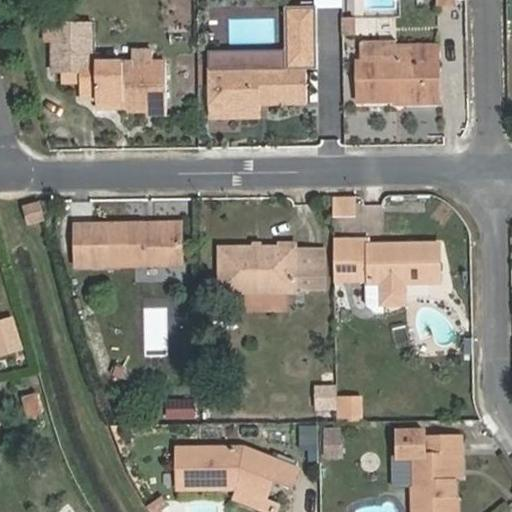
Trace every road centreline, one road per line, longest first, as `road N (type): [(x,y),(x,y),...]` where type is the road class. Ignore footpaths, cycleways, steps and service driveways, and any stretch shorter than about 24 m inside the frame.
road 1 (residential): [(492,170),(13,173)]
road 2 (residential): [(492,170),(499,390),(511,419)]
road 3 (residential): [(491,0),(492,170)]
